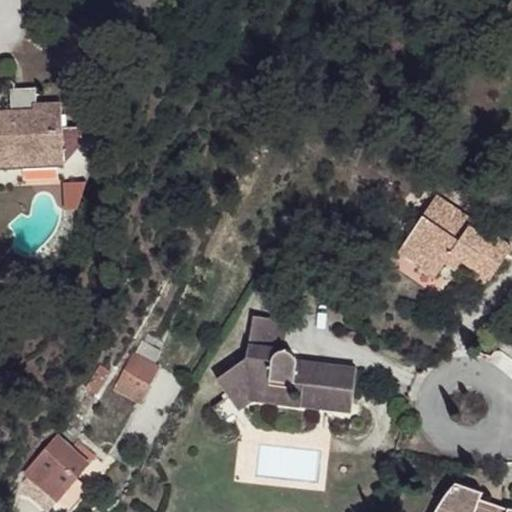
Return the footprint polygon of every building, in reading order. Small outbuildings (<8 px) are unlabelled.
[(27,104),(28,113),(29,136),(30,147),(16,147),(17,155),(54,153),(54,132),(63,131),(62,102),(27,104)] [(29,136),(28,113),(0,114),(0,161),(17,160),(17,155),(16,147),(16,137),(29,136)] [(74,131),(63,131),(54,132),(54,153),(17,155),(17,160),(17,169),(75,165),(74,131)] [(16,137),(16,147),(30,147),(29,136),(16,137)] [(64,176),(64,202),(81,202),(81,176),(64,176)] [(439,196),(406,245),(428,261),(424,267),(438,276),(447,264),(452,255),(463,262),(491,282),(511,249),(511,246),(494,234),(490,240),(471,228),(475,220),(439,196)] [(428,261),(406,245),(402,252),(424,267),(428,261)] [(457,272),(463,262),(452,255),(447,264),(457,272)] [(438,276),(424,267),(420,271),(435,281),(438,276)] [(218,380),(231,400),(250,387),(269,389),(269,393),(301,397),(301,406),(353,412),(357,369),(320,364),(319,370),(297,367),(298,362),(297,358),(295,356),(292,353),(288,352),(284,352),(286,320),(253,317),(248,359),(218,380)] [(116,388),(141,403),(158,367),(132,353),(116,388)] [(320,364),(298,362),(297,367),(319,370),(320,364)] [(101,366),(86,388),(98,396),(112,373),(101,366)] [(250,387),(231,400),(239,410),(253,401),(301,406),(301,397),(269,393),(269,389),(250,387)] [(58,438),(26,475),(19,493),(30,497),(46,511),(47,511),(56,502),(75,481),(89,465),(94,459),(76,442),(70,449),(58,438)] [(70,511),(87,492),(75,481),(56,502),(68,511),(70,511)] [(511,511),(511,508),(510,508),(508,511),(480,500),(483,492),(456,483),(440,505),(437,511),(511,511)]
